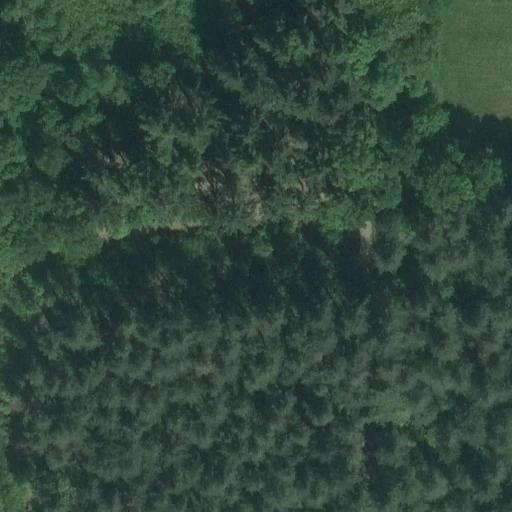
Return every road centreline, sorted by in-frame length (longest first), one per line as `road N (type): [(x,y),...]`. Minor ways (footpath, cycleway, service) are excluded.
road 1 (track): [(367,191),(372,511)]
road 2 (track): [(360,0),(367,191)]
